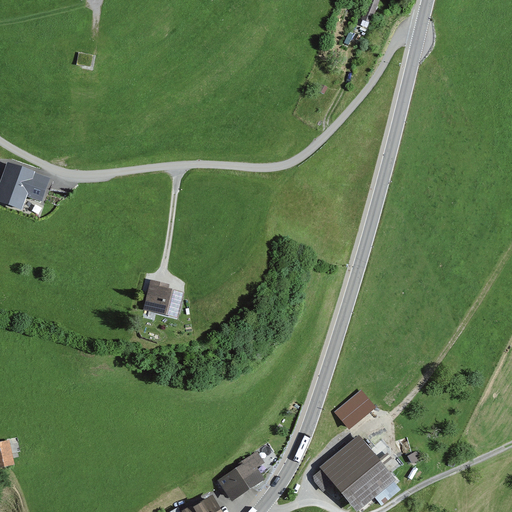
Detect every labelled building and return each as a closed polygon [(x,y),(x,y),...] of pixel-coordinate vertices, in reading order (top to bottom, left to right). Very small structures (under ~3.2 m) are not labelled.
[(379,0),(368,0),(362,18),(372,22),(380,0),(379,0)] [(320,84),(316,91),(324,95),(328,88),(320,84)] [(8,161),(0,182),(0,201),(22,209),(27,195),(42,200),(51,177),(8,161)] [(151,280),(144,309),(178,317),(184,292),(169,288),(170,285),(151,280)] [(362,389),(335,412),(349,429),(376,406),(362,389)] [(322,469),(313,476),(315,482),(323,492),(332,485),(355,511),(358,511),(398,479),(359,434),(320,467),(322,469)] [(5,443),(0,443),(0,468),(9,467),(5,443)] [(240,465),(218,480),(232,502),(266,479),(258,468),(266,463),(257,450),(239,463),(240,465)] [(417,451),(408,456),(413,464),(421,459),(417,451)] [(222,511),(213,495),(193,506),(196,511),(222,511)]
